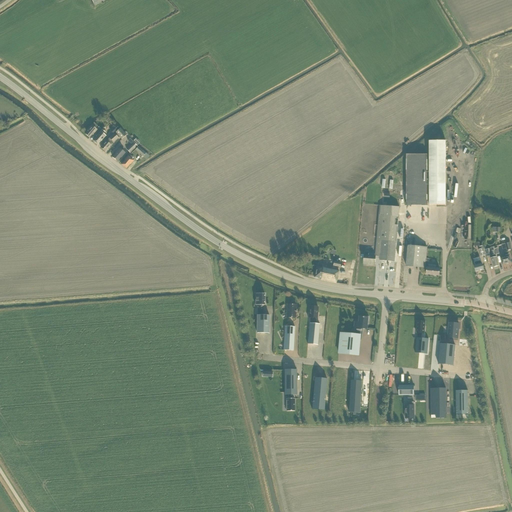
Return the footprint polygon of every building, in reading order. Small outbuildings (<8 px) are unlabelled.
[(91,125),(87,130),(88,131),(85,134),(89,138),(92,134),(93,135),(97,130),(95,128),(97,126),(94,123),(92,125),(91,125)] [(119,129),(115,124),(111,127),(113,129),(110,131),(113,134),(119,129)] [(118,138),(119,137),(121,140),(126,135),(120,128),(115,133),(113,135),(106,141),(101,148),(105,152),(111,145),(110,144),(112,142),(112,143),(116,138),(118,137),(118,138)] [(96,136),(97,137),(93,141),(97,145),(101,140),(102,141),(106,136),(104,134),(105,132),(102,130),(96,136)] [(427,173),(427,185),(429,185),(429,205),(446,205),(445,141),(429,141),(429,173),(427,173)] [(137,147),(133,142),(126,149),(130,153),(137,147)] [(112,157),(117,161),(121,157),(125,153),(122,151),(123,149),(120,147),(119,148),(115,153),(116,153),(112,157)] [(135,151),(143,157),(146,153),(138,147),(135,151)] [(427,185),(427,173),(427,155),(406,155),(406,205),(427,205),(427,185)] [(121,165),(126,169),(130,164),(134,161),(128,156),(125,160),(121,165)] [(399,207),(380,205),(375,252),(380,253),(380,260),(394,261),(401,262),(404,228),(397,227),(399,207)] [(408,245),(406,266),(425,268),(425,267),(426,262),(427,247),(408,245)] [(363,262),(374,263),(375,256),(368,256),(368,252),(365,252),(364,255),(363,262)] [(500,257),(502,265),(511,262),(509,255),(508,252),(503,253),(504,256),(500,257)] [(482,263),(481,263),(481,260),(474,262),(475,265),(474,265),(476,272),(483,270),(482,263)] [(440,269),(428,268),(429,263),(426,262),(425,267),(427,268),(426,274),(439,275),(440,269)] [(320,280),(336,283),(339,270),(323,267),(323,268),(322,268),(322,265),(318,264),(318,267),(316,267),(314,277),(320,279),(320,280)] [(265,294),(256,294),(255,305),(259,305),(259,310),(263,310),(263,305),(264,305),(265,294)] [(289,304),(287,304),(287,317),(295,318),(296,305),(295,305),(295,303),(289,303),(289,304)] [(316,321),(316,318),(317,318),(318,307),(310,306),(309,313),(308,313),(308,317),(310,318),(310,320),(316,321)] [(269,315),(257,315),(257,333),(269,333),(269,315)] [(354,334),(341,333),(339,353),(359,355),(360,335),(362,335),(363,329),(367,329),(368,321),(369,321),(369,317),(364,316),(364,317),(360,317),(359,323),(355,322),(354,328),(355,328),(354,334)] [(417,338),(415,353),(419,353),(423,353),(423,354),(427,354),(429,339),(421,338),(422,333),(424,334),(425,322),(417,321),(416,333),(418,333),(417,338)] [(308,344),(318,345),(320,324),(310,323),(308,344)] [(448,338),(458,338),(459,324),(449,323),(448,338)] [(295,327),(285,326),(283,350),(293,351),(295,327)] [(438,364),(453,365),(455,345),(440,344),(438,364)] [(293,395),(296,395),(296,370),(284,370),(284,395),(288,395),(293,395)] [(315,378),(312,409),(312,408),(324,409),(324,410),(327,379),(315,378)] [(349,412),(349,413),(360,413),(362,381),(351,381),(351,380),(351,381),(349,412)] [(399,395),(414,395),(414,385),(399,385),(399,395)] [(431,388),(431,419),(446,418),(446,388),(431,388)] [(456,390),(456,414),(456,413),(468,413),(468,414),(468,390),(456,390)] [(288,399),(286,399),(287,411),(295,411),(294,399),(293,399),(293,395),(288,395),(288,399)] [(405,418),(414,418),(414,405),(414,402),(411,402),(411,405),(405,405),(405,418)]
